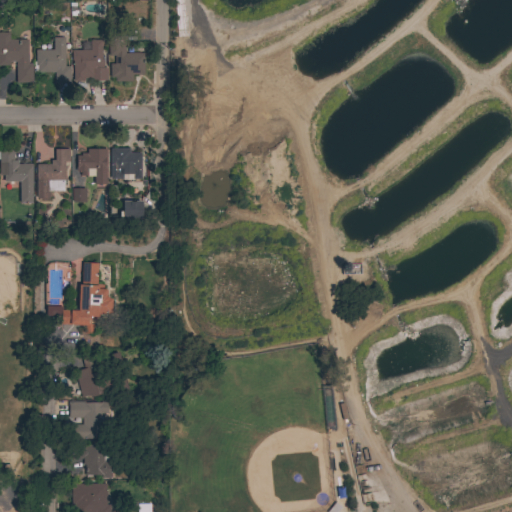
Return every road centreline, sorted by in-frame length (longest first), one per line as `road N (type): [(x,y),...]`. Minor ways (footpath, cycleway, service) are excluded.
road 1 (residential): [(168,0),(163,234)]
road 2 (residential): [(0,114),(167,114)]
road 3 (residential): [(47,350),(52,511)]
